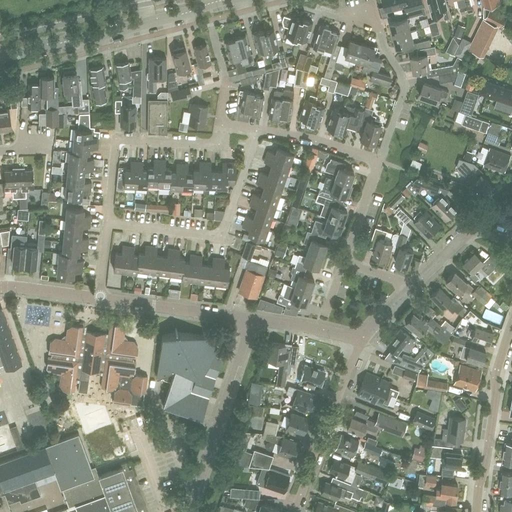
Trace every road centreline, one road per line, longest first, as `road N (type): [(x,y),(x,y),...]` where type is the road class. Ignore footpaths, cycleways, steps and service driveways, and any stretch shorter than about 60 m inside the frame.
road 1 (tertiary): [(0,59),(237,0)]
road 2 (residential): [(107,221),(219,236),(257,129)]
road 3 (residential): [(189,511),(254,319)]
road 4 (residential): [(107,221),(116,140),(208,144),(217,142),(221,123)]
road 5 (residential): [(476,511),(511,322)]
road 6 (residential): [(361,340),(295,511)]
road 7 (residential): [(379,160),(408,78),(383,41),(373,0)]
road 8 (residential): [(99,298),(254,319)]
road 9 (residential): [(379,160),(257,129)]
road 10 (residential): [(511,239),(469,230),(412,287)]
